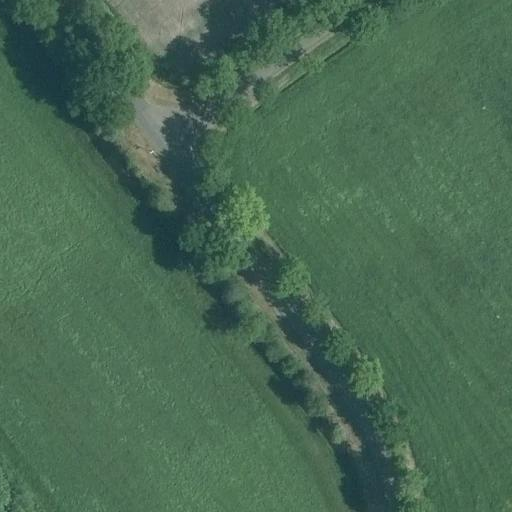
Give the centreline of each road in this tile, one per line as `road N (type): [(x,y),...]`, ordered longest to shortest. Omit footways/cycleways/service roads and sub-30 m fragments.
road 1 (tertiary): [(395,511),(386,463),(359,408),(164,147)]
road 2 (unclassified): [(164,147),(352,0)]
road 3 (tertiary): [(164,147),(45,0)]
